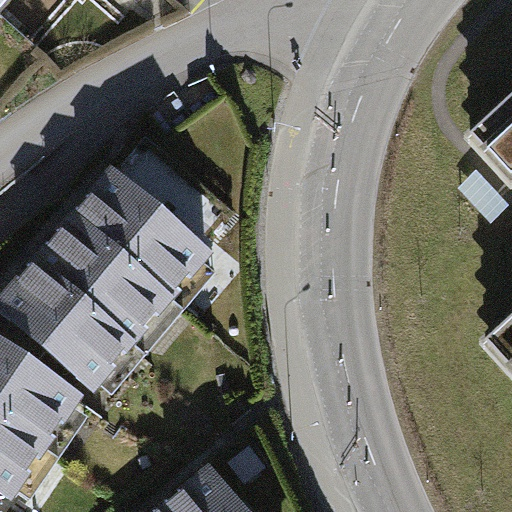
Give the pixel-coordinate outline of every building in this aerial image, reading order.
[(511,108),(467,148),(508,193),(511,189),(511,108)] [(199,253),(95,172),(0,294),(0,325),(91,394),(199,253)] [(511,304),(475,340),(511,378),(511,304)] [(73,403),(0,351),(0,501),(4,504),(73,403)] [(238,511),(211,480),(171,511),(238,511)]
